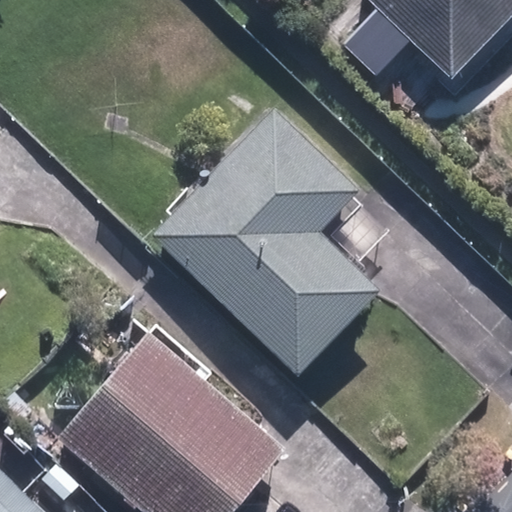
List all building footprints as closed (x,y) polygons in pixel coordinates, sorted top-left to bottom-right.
[(428,43),(469,83),(511,40),(511,0),(380,0),(392,11),(356,47),(390,81),(428,43)] [(169,240),(314,383),(400,294),(370,265),(399,236),(368,206),(378,196),(293,113),(169,240)] [(72,442),(156,511),(250,511),(302,449),(162,333),(72,442)] [(18,437),(41,460),(49,452),(26,429),(18,437)] [(0,511),(50,511),(0,464),(0,511)]
